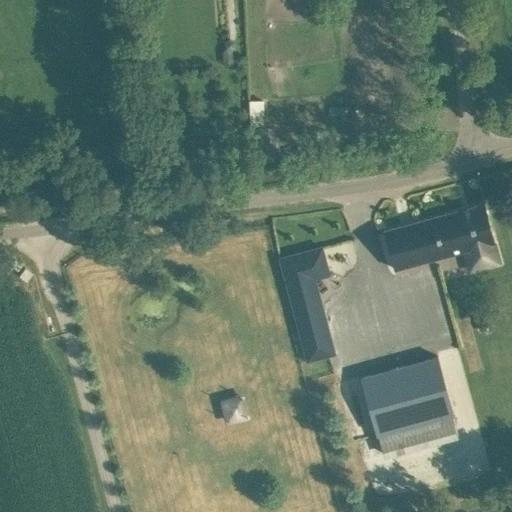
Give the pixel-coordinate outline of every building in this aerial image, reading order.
[(226,50),(223,51),(225,65),(235,64),(233,50),(236,48),(235,42),(230,39),(225,43),(226,50)] [(249,130),(263,129),(262,98),(247,98),(249,130)] [(394,268),(495,242),(484,203),(384,230),(394,268)] [(308,361),(331,355),(310,275),(329,271),(323,247),(280,258),(308,361)] [(377,436),(454,415),(438,356),(361,376),(377,436)] [(240,392),(219,396),(224,421),(244,418),(240,392)]
